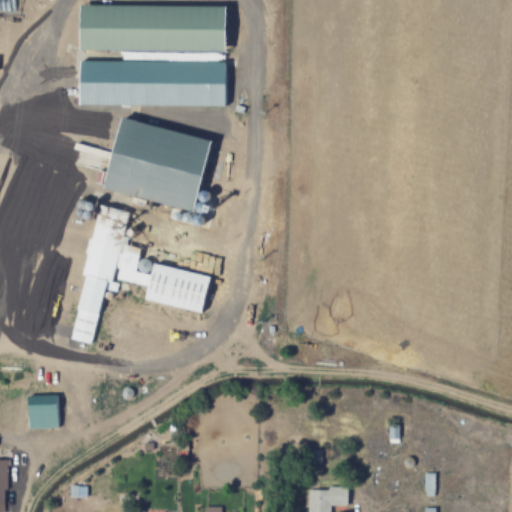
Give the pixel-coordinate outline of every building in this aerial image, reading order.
[(78,51),(225,52),(225,6),(78,5),(78,51)] [(81,104),(227,106),(227,62),(81,60),(81,104)] [(214,139),(124,118),(107,190),(198,211),(214,139)] [(209,274),(136,259),(139,247),(122,243),(129,210),(96,204),(69,339),(92,343),(105,278),(146,286),(143,300),(201,312),(209,274)] [(56,428),(56,395),(27,395),(27,428),(56,428)] [(433,497),(433,472),(422,472),(422,497),(433,497)] [(346,506),(346,487),(306,487),(306,511),(329,511),(329,506),(346,506)]
